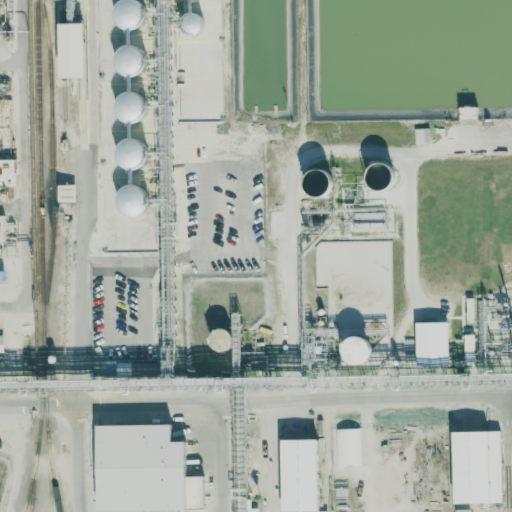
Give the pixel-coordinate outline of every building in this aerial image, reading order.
[(123,0),(115,1),(117,28),(144,26),(141,0),(123,0)] [(199,11),(182,19),(190,36),(207,28),(199,11)] [(57,24),(85,23),(86,78),(58,79),(57,24)] [(144,48),(118,46),(116,73),(142,75),(144,48)] [(121,124),(147,115),(140,92),(113,100),(121,124)] [(460,119),(477,120),(477,107),(460,107),(460,119)] [(415,129),(415,144),(429,143),(428,128),(415,129)] [(148,145),(123,139),(116,163),(141,170),(148,145)] [(16,160),(0,159),(0,187),(17,187),(16,160)] [(395,166),(370,165),(370,189),(394,190),(395,166)] [(307,197),(332,194),(330,169),(305,172),(307,197)] [(59,186),(59,203),(77,202),(76,185),(59,186)] [(150,211),(143,186),(118,192),(124,218),(150,211)] [(449,323),(416,323),(417,362),(449,362),(449,323)] [(211,333),(214,353),(234,350),(230,330),(211,333)] [(474,350),(475,335),(466,335),(465,350),(474,350)] [(346,340),(345,365),(371,365),(371,340),(346,340)] [(98,424),(99,510),(204,509),(203,475),(187,476),(186,439),(173,440),(173,423),(98,424)] [(349,430),(336,430),(336,454),(349,455),(349,430)] [(455,502),(502,501),(501,430),(454,430),(455,502)] [(283,438),(283,511),(328,511),(329,511),(320,511),(319,437),(283,438)]
